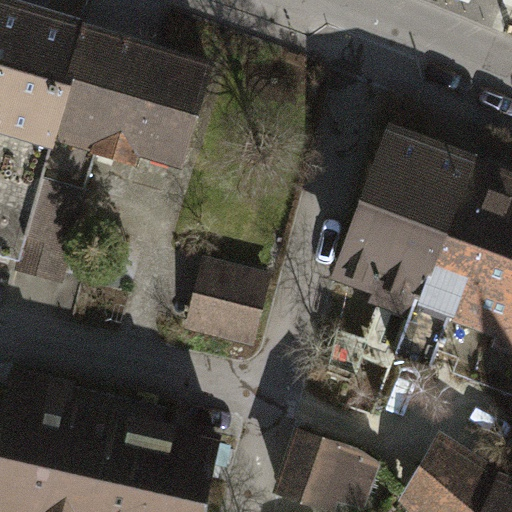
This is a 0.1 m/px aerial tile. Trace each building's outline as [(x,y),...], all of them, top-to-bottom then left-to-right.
[(0,3),(0,142),(57,159),(61,146),(90,42),(94,31),(0,3)] [(221,77),(90,42),(61,146),(193,181),(221,77)] [(399,316),(463,156),(386,125),(322,286),(399,316)] [(511,179),(463,156),(399,316),(414,327),(400,363),(441,378),(455,342),(511,363),(511,179)] [(211,267),(190,342),(258,361),(279,286),(211,267)] [(168,407),(14,372),(0,434),(0,511),(202,511),(219,438),(164,425),(168,407)] [(511,511),(511,482),(493,473),(435,433),(392,499),(403,511),(511,511)] [(367,511),(383,468),(297,438),(276,496),(322,511),(367,511)]
